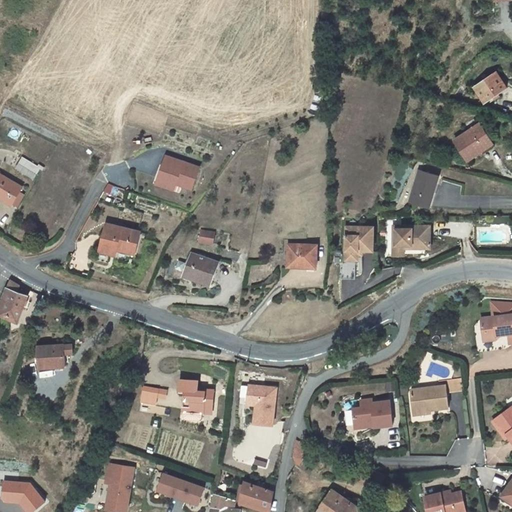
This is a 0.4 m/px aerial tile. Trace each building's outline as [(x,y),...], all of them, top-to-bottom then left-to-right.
[(495,67),(470,79),(478,96),(503,85),(495,67)] [(476,118),(451,133),(463,154),(489,139),(476,118)] [(200,165),(165,156),(159,178),(183,185),(193,187),(200,165)] [(42,170),(47,173),(49,169),(44,166),(43,169),(24,159),(18,170),(37,180),(42,170)] [(433,204),(436,191),(440,176),(420,170),(412,199),(433,204)] [(22,194),(25,188),(0,173),(0,196),(15,205),(22,194)] [(183,185),(159,178),(157,184),(182,191),(183,185)] [(20,208),(27,196),(22,194),(15,205),(20,208)] [(435,222),(401,221),(401,242),(413,242),(435,243),(435,222)] [(214,224),(201,222),(200,233),(212,235),(214,224)] [(108,226),(101,250),(113,252),(114,246),(122,248),(137,252),(142,230),(109,223),(108,226)] [(346,247),(346,251),(359,250),(359,247),(363,247),(374,247),(373,223),(346,223),(346,247)] [(316,254),(316,232),(285,233),(286,255),(316,254)] [(197,270),(198,267),(214,271),(219,252),(193,244),(186,267),(197,270)] [(197,270),(212,275),(214,271),(198,267),(197,270)] [(26,284),(16,278),(2,311),(23,320),(34,294),(24,289),(26,284)] [(511,310),(511,311),(480,314),(482,330),(496,329),(496,331),(503,331),(508,330),(509,340),(511,340),(511,310)] [(67,363),(67,350),(78,350),(77,342),(41,342),(41,363),(67,363)] [(407,386),(410,408),(429,406),(446,404),(444,388),(462,386),(461,374),(443,376),(444,381),(407,386)] [(204,403),(215,404),(217,387),(198,386),(199,378),(181,377),(180,388),(185,388),(184,409),(203,411),(204,403)] [(161,385),(146,383),(143,400),(159,402),(161,385)] [(278,385),(250,383),(249,399),(252,399),(252,402),(258,402),(257,421),(275,423),(278,385)] [(352,421),(371,419),(372,424),(372,425),(390,423),(388,398),(370,400),(370,396),(357,398),(358,405),(350,406),(352,421)] [(501,430),(506,427),(510,434),(511,436),(511,401),(491,415),(501,430)] [(203,411),(215,412),(215,404),(204,403),(203,411)] [(184,409),(184,414),(184,420),(186,422),(200,423),(202,421),(203,415),(203,411),(184,409)] [(506,437),(510,434),(506,427),(501,430),(506,437)] [(301,462),(309,442),(298,437),(295,451),(297,460),(301,462)] [(487,464),(504,463),(504,450),(486,451),(487,464)] [(136,467),(107,463),(104,484),(108,485),(105,508),(129,511),(136,467)] [(381,488),(380,491),(385,492),(388,486),(383,484),(385,477),(386,474),(367,466),(361,480),(381,488)] [(208,488),(168,472),(162,488),(203,503),(208,488)] [(511,479),(502,493),(511,500),(511,479)] [(246,487),(244,499),(250,502),(275,509),(277,488),(247,481),(246,487)] [(346,511),(355,501),(335,488),(321,508),(326,511),(346,511)] [(238,511),(239,507),(238,507),(236,506),(237,497),(218,490),(216,503),(214,511),(238,511)] [(426,511),(458,511),(463,511),(458,492),(450,494),(445,496),(444,493),(423,498),(426,511)] [(362,511),(365,509),(355,501),(346,511),(362,511)]
